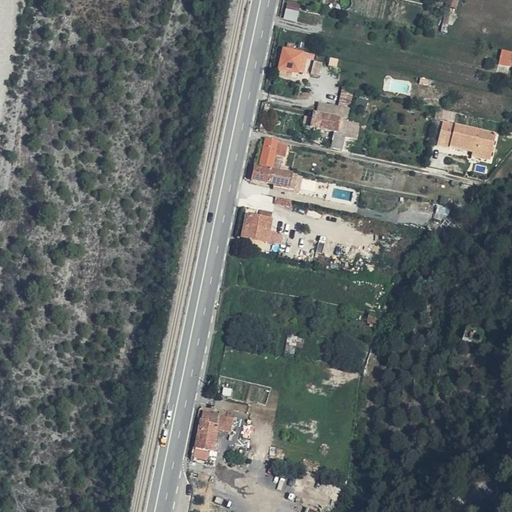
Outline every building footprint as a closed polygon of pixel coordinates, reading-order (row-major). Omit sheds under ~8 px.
[(284,19),(297,21),(299,4),(286,2),(284,19)] [(508,52),(509,44),(498,42),(497,50),(508,52)] [(297,68),(302,49),(284,45),(279,64),(297,68)] [(506,59),(508,52),(497,50),(496,57),(506,59)] [(351,85),(340,81),(335,101),(317,97),(315,106),(344,113),(351,85)] [(346,127),(349,116),(315,108),(311,122),(335,127),(334,132),(339,134),(337,144),(342,145),(346,127)] [(359,118),(349,116),(346,127),(356,130),(359,118)] [(438,138),(473,148),(479,149),(481,141),(493,145),(496,129),(443,117),(438,138)] [(259,165),(272,167),(275,151),(284,153),(287,142),(264,135),(259,165)] [(479,149),(473,148),(472,151),(490,155),(493,145),(481,141),(479,149)] [(259,165),(254,164),(251,176),(271,180),(289,183),(291,171),(272,167),(259,165)] [(287,197),(272,194),(271,200),(286,202),(287,197)] [(250,215),(243,214),(239,236),(264,240),(266,229),(269,210),(257,207),(256,212),(255,216),(250,215)] [(274,231),(266,229),(264,240),(272,241),(274,231)] [(280,232),(274,231),(272,241),(278,243),(280,232)] [(376,315),(366,310),(360,319),(370,324),(376,315)] [(483,337),(487,326),(463,319),(458,330),(483,337)] [(285,354),(295,356),(296,348),(303,349),(305,338),(288,335),(285,354)] [(203,410),(198,436),(215,440),(217,429),(221,414),(203,410)] [(217,429),(234,432),(238,417),(221,414),(217,429)] [(198,436),(193,458),(206,461),(209,450),(213,451),(216,440),(215,440),(198,436)]
